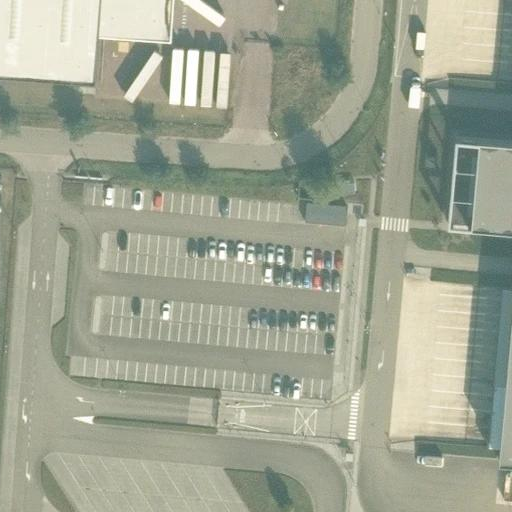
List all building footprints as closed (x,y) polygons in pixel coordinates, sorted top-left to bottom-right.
[(0,0),(0,73),(96,80),(101,0),(0,0)] [(175,101),(236,103),(237,49),(176,47),(175,101)] [(511,141),(455,137),(447,224),(511,230),(511,311),(498,460),(511,461),(511,141)] [(338,186),(339,195),(355,194),(354,185),(338,186)] [(343,207),(303,203),(301,224),(341,228),(343,207)]
